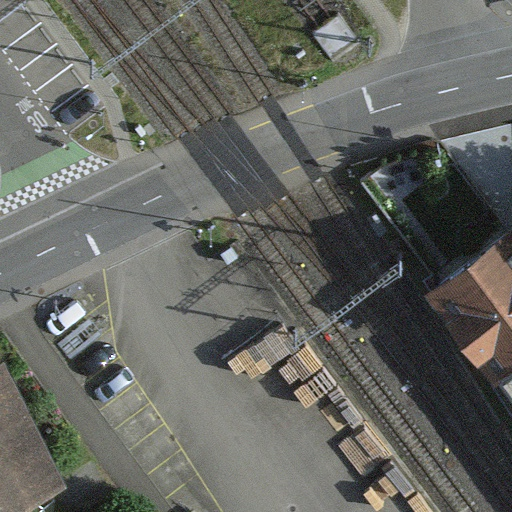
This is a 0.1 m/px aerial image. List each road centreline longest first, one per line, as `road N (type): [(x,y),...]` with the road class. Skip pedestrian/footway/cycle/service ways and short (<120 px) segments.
road 1 (residential): [(86,230),(282,136),(488,81)]
road 2 (residential): [(0,114),(86,230)]
